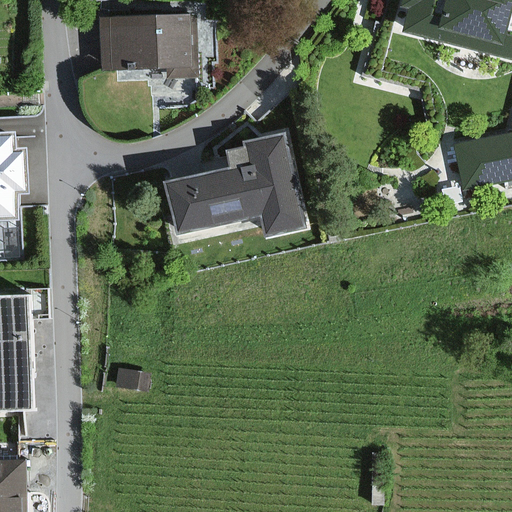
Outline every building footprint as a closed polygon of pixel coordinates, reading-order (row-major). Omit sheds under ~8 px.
[(511,49),(511,0),(417,0),(411,25),(511,49)] [(205,60),(203,15),(124,17),(125,62),(205,60)] [(321,214),(305,127),(256,136),(261,166),(187,180),(194,217),(276,202),(279,222),(321,214)] [(0,215),(22,215),(22,192),(40,192),(39,156),(29,131),(0,131),(0,215)] [(511,134),(454,146),(463,191),(511,180),(511,134)] [(37,297),(0,298),(0,409),(41,408),(37,297)] [(134,369),(131,385),(161,389),(163,372),(134,369)] [(395,506),(395,453),(384,453),(383,506),(395,506)] [(0,511),(33,511),(33,463),(0,463),(0,511)]
